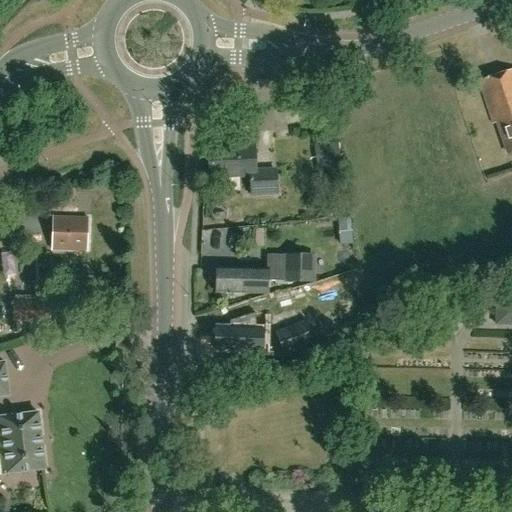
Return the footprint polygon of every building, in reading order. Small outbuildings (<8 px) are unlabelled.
[(511,152),(511,70),(478,82),(492,125),(497,123),(507,154),(511,152)] [(256,171),(255,140),(236,141),(237,147),(209,148),(210,178),(251,176),(251,195),(276,194),(275,170),(256,171)] [(341,168),(338,143),(315,146),(318,171),(341,168)] [(86,251),(87,218),(53,217),(52,250),(86,251)] [(312,282),(313,256),(267,255),(266,270),(248,269),(217,268),(216,293),(267,294),(267,281),(312,282)] [(29,328),(39,328),(39,323),(49,323),(50,301),(13,300),(12,329),(29,330),(29,328)] [(511,326),(511,301),(495,301),(494,326),(511,326)] [(284,356),(314,344),(305,320),(275,332),(284,356)] [(261,357),(262,331),(246,330),(247,329),(215,328),(214,350),(234,350),(234,356),(261,357)] [(0,395),(8,395),(4,362),(0,362),(0,395)] [(44,469),(37,413),(0,417),(0,457),(10,457),(11,471),(8,472),(8,471),(7,471),(7,472),(6,472),(7,474),(44,469)]
